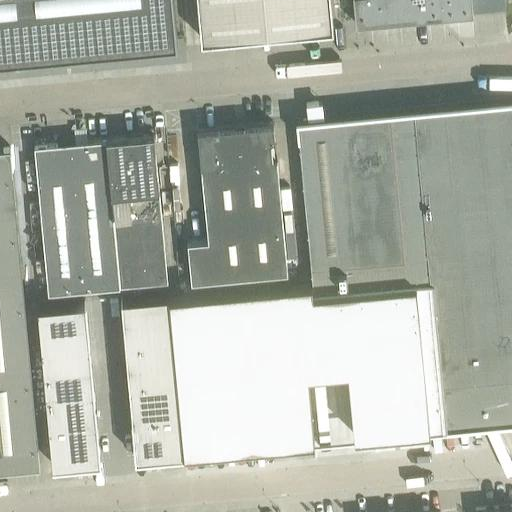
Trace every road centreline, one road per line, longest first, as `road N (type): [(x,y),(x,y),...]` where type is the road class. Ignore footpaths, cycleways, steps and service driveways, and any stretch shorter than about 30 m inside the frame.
road 1 (unclassified): [(0,101),(511,49)]
road 2 (unclassified): [(511,465),(0,510)]
